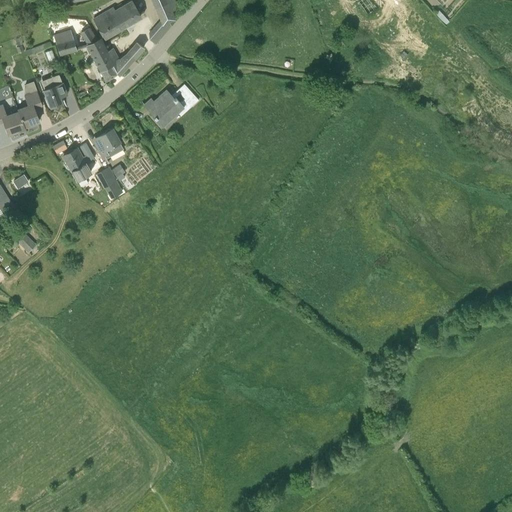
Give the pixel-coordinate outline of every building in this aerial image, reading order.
[(172,12),(178,10),(173,0),(153,0),(161,19),(149,34),(149,39),(154,43),(170,24),(169,21),(174,18),(172,12)] [(104,38),(140,16),(132,1),(116,10),(114,7),(93,19),(104,38)] [(449,21),(439,10),(435,14),(445,25),(449,21)] [(82,30),(88,41),(98,36),(92,25),(82,30)] [(77,51),(70,29),(54,35),(60,56),(77,51)] [(106,80),(116,73),(111,65),(113,64),(119,60),(113,48),(106,52),(99,39),(97,40),(87,45),(106,80)] [(31,49),(32,53),(51,47),(50,42),(39,46),(31,49)] [(118,75),(124,69),(127,66),(134,59),(144,48),(137,42),(127,54),(121,59),(119,60),(113,64),(114,67),(113,67),(117,73),(118,75)] [(66,91),(62,82),(59,74),(39,81),(42,89),(46,98),(50,107),(62,102),(59,94),(66,91)] [(180,116),(198,100),(184,84),(183,84),(186,87),(180,93),(185,99),(179,104),(166,90),(154,101),(157,105),(150,111),(155,116),(153,117),(163,126),(177,113),(180,116)] [(35,112),(34,108),(41,106),(36,89),(23,94),(27,105),(17,108),(24,126),(39,121),(35,112)] [(24,126),(17,108),(17,110),(6,114),(2,104),(0,104),(0,123),(4,122),(5,125),(8,134),(24,128),(24,127),(24,126)] [(120,143),(117,137),(112,128),(98,136),(101,141),(95,144),(100,153),(102,157),(109,154),(107,150),(120,143)] [(83,134),(77,138),(87,152),(93,147),(83,134)] [(54,144),(58,152),(69,147),(65,139),(54,144)] [(71,172),(88,162),(85,156),(82,158),(77,148),(63,156),(68,165),(71,172)] [(122,173),(117,165),(113,167),(110,170),(116,177),(118,175),(122,173)] [(108,167),(97,174),(110,196),(121,190),(108,167)] [(24,174),(13,181),(18,189),(29,182),(24,174)] [(12,205),(2,191),(0,188),(0,205),(4,211),(12,205)] [(18,242),(26,251),(34,243),(26,235),(18,242)]
